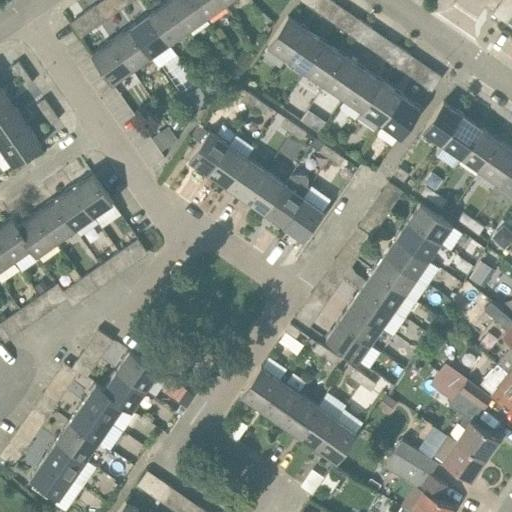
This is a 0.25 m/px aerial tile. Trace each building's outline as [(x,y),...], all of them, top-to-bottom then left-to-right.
[(187,30),(206,17),(194,0),(167,0),(167,1),(187,30)] [(194,0),(206,17),(225,3),(222,0),(194,0)] [(318,0),(313,8),(319,13),(327,0),(318,0)] [(331,0),(327,0),(319,13),(325,17),(335,2),(331,0)] [(169,43),(187,30),(167,1),(148,14),(169,43)] [(89,9),(100,23),(106,19),(95,4),(89,9)] [(511,17),(496,7),(492,13),(507,24),(511,17)] [(94,28),(100,23),(89,9),(83,13),(94,28)] [(150,56),(169,43),(148,14),(130,27),(150,56)] [(267,45),(287,58),(307,29),(288,16),(267,45)] [(350,34),(356,38),(366,24),(360,19),(350,34)] [(366,24),(356,38),(362,43),(372,28),(366,24)] [(131,69),(150,56),(130,27),(111,40),(131,69)] [(287,58),(306,71),(326,42),(307,29),(287,58)] [(112,83),(131,69),(111,40),(92,53),(112,83)] [(306,71),(324,84),(345,55),(326,42),(306,71)] [(387,60),(393,64),(404,49),(398,45),(387,60)] [(404,49),(393,64),(399,68),(410,54),(404,49)] [(324,84),(343,97),(363,68),(345,55),(324,84)] [(18,76),(26,71),(18,61),(11,66),(18,76)] [(343,97),(362,110),(382,81),(363,68),(343,97)] [(26,71),(18,76),(25,87),(33,81),(26,71)] [(432,91),(442,76),(435,71),(425,86),(432,91)] [(362,110),(381,123),(401,94),(382,81),(362,110)] [(0,89),(0,116),(15,106),(2,88),(0,89)] [(200,101),(192,91),(182,98),(190,109),(200,101)] [(254,106),(258,99),(248,92),(243,99),(254,106)] [(401,94),(381,123),(400,136),(420,107),(401,94)] [(44,114),(52,108),(45,98),(37,103),(44,114)] [(258,99),(254,106),(264,113),(269,106),(258,99)] [(423,130),(442,144),(462,114),(443,101),(423,130)] [(0,116),(0,144),(28,125),(15,106),(0,116)] [(312,107),(305,117),(324,129),(331,119),(312,107)] [(52,108),(44,114),(51,124),(59,119),(52,108)] [(442,144),(461,157),(481,127),(462,114),(442,144)] [(173,118),(170,125),(178,129),(181,123),(173,118)] [(280,126),(291,132),(296,124),(286,118),(280,126)] [(209,130),(200,124),(191,136),(200,142),(209,130)] [(296,124),(291,132),(301,139),(306,131),(296,124)] [(28,125),(0,144),(0,146),(13,165),(42,144),(28,125)] [(461,157),(479,170),(500,140),(481,127),(461,157)] [(188,159),(208,173),(228,143),(209,130),(188,159)] [(479,170),(498,183),(511,162),(511,148),(500,140),(479,170)] [(208,173),(227,186),(247,156),(228,143),(208,173)] [(319,151),(329,158),(334,150),(324,144),(319,151)] [(334,150),(329,158),(339,165),(344,157),(334,150)] [(227,186),(246,199),(266,169),(247,156),(227,186)] [(511,162),(498,183),(511,192),(511,162)] [(408,173),(398,166),(393,174),(403,181),(408,173)] [(246,199),(264,212),(284,182),(266,169),(246,199)] [(291,182),(309,189),(314,176),(296,169),(291,182)] [(93,215),(96,213),(113,202),(92,172),(73,186),(93,215)] [(412,175),(407,182),(412,185),(417,179),(412,175)] [(264,212),(283,225),(303,195),(284,182),(264,212)] [(431,200),(436,192),(425,185),(420,193),(431,200)] [(75,228),(93,215),(73,186),(54,199),(75,228)] [(376,197),(391,208),(395,202),(380,191),(376,197)] [(436,192),(431,200),(441,207),(446,200),(436,192)] [(303,195),(283,225),(302,238),(323,208),(303,195)] [(387,214),(391,208),(376,197),(372,203),(387,214)] [(56,241),(75,228),(54,199),(35,212),(56,241)] [(440,242),(452,224),(420,202),(408,220),(440,242)] [(458,218),(468,225),(473,218),(463,211),(458,218)] [(36,255),(56,241),(35,212),(18,225),(17,225),(32,247),(31,247),(36,255)] [(0,240),(13,260),(31,247),(32,247),(17,225),(18,225),(12,217),(0,225),(0,240)] [(473,218),(468,225),(479,233),(484,226),(473,218)] [(428,259),(440,242),(408,220),(396,236),(428,259)] [(353,231),(368,241),(372,235),(357,225),(353,231)] [(364,247),(368,241),(353,231),(349,237),(364,247)] [(417,275),(428,259),(396,236),(384,253),(417,275)] [(0,268),(13,260),(0,240),(0,268)] [(118,251),(129,266),(135,262),(124,247),(118,251)] [(123,270),(129,266),(118,251),(112,256),(123,270)] [(405,292),(417,275),(384,253),(373,270),(405,292)] [(330,265),(345,275),(349,269),(334,259),(330,265)] [(341,281),(345,275),(330,265),(326,271),(341,281)] [(74,267),(68,271),(75,282),(81,277),(74,267)] [(393,309),(405,292),(373,270),(361,287),(393,309)] [(81,277),(91,292),(98,288),(87,273),(81,277)] [(85,296),(91,292),(81,277),(75,282),(85,296)] [(39,295),(45,291),(49,288),(43,280),(33,287),(39,295)] [(382,326),(393,309),(361,287),(349,303),(382,326)] [(39,295),(49,310),(55,306),(45,291),(39,295)] [(307,299),(321,309),(325,303),(311,293),(307,299)] [(43,314),(49,310),(39,295),(32,300),(43,314)] [(317,315),(321,309),(307,299),(302,305),(317,315)] [(507,328),(511,322),(511,318),(490,300),(484,307),(507,328)] [(370,342),(382,326),(349,303),(338,320),(370,342)] [(0,322),(11,337),(17,333),(7,318),(0,322)] [(358,360),(370,342),(338,320),(326,338),(358,360)] [(11,337),(0,322),(0,334),(5,341),(11,337)] [(508,373),(511,375),(511,322),(507,328),(502,334),(511,343),(511,344),(497,363),(507,371),(508,373)] [(301,330),(290,323),(285,331),(296,338),(301,330)] [(108,345),(112,339),(113,338),(98,328),(94,334),(108,345)] [(312,349),(322,356),(327,349),(317,342),(312,349)] [(327,349),(322,356),(333,363),(338,356),(327,349)] [(116,369),(145,389),(159,370),(129,350),(116,369)] [(72,366),(78,371),(86,377),(91,370),(76,360),(72,366)] [(74,377),(78,371),(72,366),(64,361),(59,367),(74,377)] [(458,390),(481,406),(483,407),(492,395),(467,378),(445,361),(435,373),(444,380),(458,390)] [(497,363),(481,382),(511,408),(511,375),(508,373),(507,371),(497,363)] [(241,395),(260,408),(280,379),(261,365),(241,395)] [(350,375),(361,382),(366,375),(355,368),(350,375)] [(124,403),(124,404),(131,409),(145,389),(116,369),(103,387),(103,388),(124,403)] [(366,375),(361,382),(371,389),(376,382),(366,375)] [(356,390),(360,383),(350,376),(345,383),(356,390)] [(260,408),(279,421),(298,391),(280,379),(260,408)] [(438,389),(452,399),(458,390),(444,380),(438,389)] [(82,401),(111,421),(124,404),(124,403),(103,388),(103,387),(95,382),(82,401)] [(472,420),(481,406),(458,390),(452,399),(449,403),(470,418),(472,420)] [(279,421),(298,434),(318,405),(298,391),(279,421)] [(38,399),(53,409),(57,403),(42,392),(38,399)] [(378,405),(388,413),(397,401),(386,394),(378,405)] [(48,415),(53,409),(38,399),(33,405),(48,415)] [(69,420),(98,440),(111,421),(82,401),(69,420)] [(181,414),(186,408),(180,404),(176,410),(181,414)] [(298,434),(316,447),(337,418),(318,405),(298,434)] [(337,418),(316,447),(336,460),(356,431),(337,418)] [(455,438),(484,458),(498,438),(472,420),(470,418),(455,438)] [(56,439),(85,459),(98,440),(69,420),(56,439)] [(12,436),(27,446),(31,440),(16,430),(12,436)] [(447,433),(433,454),(469,479),(484,458),(455,438),(455,439),(447,433)] [(22,452),(27,446),(12,436),(8,442),(22,452)] [(43,457),(72,478),(85,459),(56,439),(43,457)] [(395,450),(430,472),(437,460),(401,439),(395,450)] [(401,504),(413,511),(449,511),(453,506),(439,498),(447,483),(430,472),(395,450),(386,465),(414,482),(401,504)] [(72,478),(43,457),(30,477),(59,497),(72,478)] [(150,493),(156,498),(167,483),(160,479),(150,493)] [(167,483),(156,498),(162,502),(173,487),(167,483)] [(117,511),(142,511),(126,500),(117,511)]
